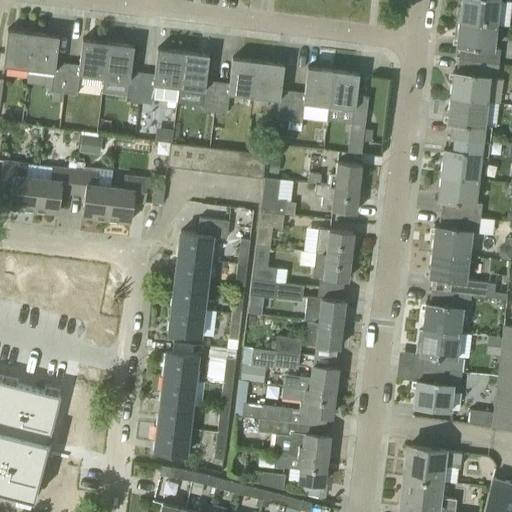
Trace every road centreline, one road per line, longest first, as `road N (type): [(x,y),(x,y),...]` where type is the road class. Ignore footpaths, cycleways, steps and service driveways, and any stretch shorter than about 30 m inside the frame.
road 1 (residential): [(361,511),(415,40)]
road 2 (residential): [(108,511),(137,257),(0,238)]
road 3 (residential): [(415,40),(260,22)]
